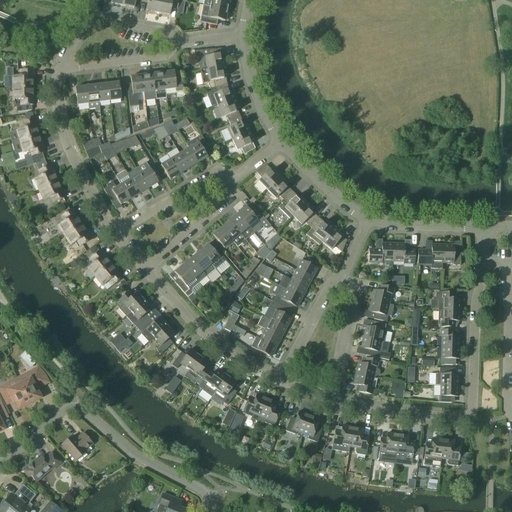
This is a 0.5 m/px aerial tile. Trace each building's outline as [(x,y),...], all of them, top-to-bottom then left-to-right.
[(123,0),(122,6),(134,8),(135,0),(123,0)] [(158,13),(160,0),(145,0),(148,1),(146,11),(158,13)] [(160,0),(158,13),(169,15),(172,5),(178,7),(179,0),(160,0)] [(210,7),(227,10),(227,9),(229,9),(230,2),(229,1),(229,0),(203,0),(203,6),(210,7)] [(227,12),(227,10),(210,7),(203,6),(200,22),(217,26),(218,20),(225,21),(225,20),(227,20),(228,13),(227,12)] [(200,71),(227,66),(225,57),(220,58),(219,55),(222,55),(221,49),(208,50),(210,57),(205,57),(207,69),(200,70),(200,71)] [(210,89),(227,84),(226,79),(223,79),(223,76),(228,75),(227,66),(200,71),(201,75),(201,76),(202,79),(201,79),(202,80),(203,84),(207,83),(208,83),(210,89)] [(13,88),(33,88),(33,70),(20,70),(20,76),(13,76),(13,88)] [(174,72),(163,73),(165,90),(164,90),(164,96),(165,96),(165,95),(176,93),(177,98),(184,97),(181,80),(175,81),(174,72)] [(165,90),(163,73),(152,74),(154,92),(164,90),(165,90)] [(154,92),(152,74),(142,76),(144,93),(154,92)] [(144,93),(142,76),(130,77),(133,94),(128,95),(130,107),(138,106),(137,94),(144,93)] [(107,84),(110,101),(121,100),(119,83),(107,84)] [(99,103),(110,101),(107,84),(97,85),(99,103)] [(212,109),(218,107),(236,99),(233,91),(227,93),(226,90),(229,89),(227,84),(210,89),(212,91),(208,93),(207,95),(209,100),(210,100),(213,108),(212,108),(212,109)] [(100,112),(99,103),(97,85),(86,87),(88,104),(89,110),(95,109),(95,111),(99,112),(100,112)] [(88,104),(86,87),(75,88),(77,105),(88,104)] [(33,105),(33,88),(13,88),(13,100),(17,100),(17,106),(33,105)] [(229,122),(240,117),(238,112),(235,113),(234,110),(239,108),(236,99),(218,107),(222,118),(226,116),(229,122)] [(26,121),(34,119),(32,113),(24,114),(26,121)] [(232,140),(250,132),(246,123),(241,126),(240,123),(242,122),(240,117),(229,122),(231,127),(227,129),(232,140)] [(149,129),(159,125),(158,123),(158,122),(158,118),(147,122),(147,125),(149,129)] [(20,142),(39,136),(34,119),(22,122),(24,128),(17,130),(20,142)] [(178,131),(189,124),(186,119),(174,126),(178,131)] [(149,129),(147,125),(147,122),(132,128),(133,134),(149,129)] [(254,140),(250,132),(232,140),(237,151),(241,149),(244,155),(255,149),(253,144),(250,145),(249,142),(254,140)] [(198,163),(207,158),(202,149),(208,146),(201,135),(186,144),(188,148),(189,149),(198,163)] [(44,153),(39,136),(20,142),(23,153),(30,151),(32,156),(44,153)] [(95,148),(99,147),(101,146),(99,139),(93,141),(94,145),(95,148)] [(95,148),(94,145),(93,141),(83,144),(85,152),(95,148)] [(121,142),(109,146),(111,150),(123,146),(121,142)] [(111,150),(109,146),(108,143),(101,146),(99,147),(100,151),(103,150),(104,153),(111,150)] [(100,151),(99,147),(95,148),(85,152),(87,157),(100,151)] [(198,163),(189,149),(188,148),(189,149),(180,154),(189,169),(198,163)] [(189,169),(180,154),(170,160),(179,175),(189,169)] [(26,160),(13,164),(15,171),(28,167),(26,160)] [(179,175),(170,160),(161,166),(170,180),(179,175)] [(39,190),(58,181),(50,165),(39,171),(41,176),(34,179),(39,190)] [(267,190),(281,176),(275,170),(271,174),(269,172),(271,170),(266,165),(256,173),(262,179),(258,182),(267,190)] [(149,189),(158,183),(149,168),(140,174),(149,189)] [(149,189),(140,174),(139,174),(136,169),(127,174),(130,179),(139,194),(149,189)] [(130,179),(127,174),(125,171),(116,176),(121,185),(130,200),(139,194),(130,179)] [(281,203),(292,192),(288,187),(286,189),(284,187),(288,183),(281,176),(267,190),(276,199),(279,196),(283,200),(281,203)] [(65,197),(58,181),(39,190),(44,200),(51,197),(54,203),(65,197)] [(130,200),(121,185),(116,188),(112,182),(106,186),(107,187),(104,190),(110,200),(115,197),(120,206),(130,200)] [(293,217),(307,203),(300,196),(296,200),(294,198),(296,196),(292,192),(281,203),(282,204),(279,208),(290,220),(293,217)] [(310,227),(318,218),(313,213),(311,215),(309,213),(313,209),(307,203),(293,217),(302,226),(305,222),(310,227)] [(254,234),(262,227),(265,229),(267,229),(270,226),(257,210),(252,214),(246,207),(238,214),(254,234)] [(65,235),(81,225),(72,210),(61,217),(65,222),(58,226),(65,235)] [(254,234),(238,214),(229,221),(241,234),(249,228),(254,234)] [(322,243),(334,227),(327,221),(323,226),(321,224),(323,222),(318,218),(310,227),(315,232),(312,235),(322,243)] [(241,234),(229,221),(221,228),(232,241),(238,248),(241,245),(243,247),(247,243),(240,235),(241,234)] [(91,240),(81,225),(65,235),(71,245),(77,241),(80,246),(91,240)] [(322,243),(331,251),(334,247),(342,253),(347,241),(340,235),(341,233),(334,227),(322,243)] [(232,241),(221,228),(213,235),(224,249),(232,241)] [(270,252),(276,244),(272,238),(264,245),(270,252)] [(392,262),(393,245),(382,244),(382,250),(368,250),(368,263),(382,264),(382,261),(392,262)] [(92,254),(98,249),(94,245),(89,250),(92,254)] [(200,252),(215,270),(226,261),(217,250),(214,252),(208,245),(200,252)] [(404,245),(393,245),(392,262),(403,262),(403,264),(414,265),(414,251),(404,251),(404,245)] [(442,265),(442,263),(443,246),(431,246),(431,252),(425,252),(425,265),(432,265),(434,265),(434,267),(435,268),(437,269),(439,268),(440,267),(441,265),(442,265)] [(442,263),(453,263),(453,266),(460,266),(460,252),(454,252),(454,246),(443,246),(442,263)] [(95,277),(111,264),(99,251),(90,259),(94,263),(88,268),(95,277)] [(63,258),(66,264),(78,257),(75,252),(63,258)] [(200,252),(191,259),(207,277),(215,270),(200,252)] [(255,267),(259,262),(253,257),(250,262),(251,263),(252,264),(252,265),(255,267)] [(207,277),(191,259),(183,266),(199,284),(207,277)] [(297,271),(312,279),(317,269),(302,261),(297,271)] [(122,278),(111,264),(95,277),(103,286),(109,281),(112,286),(122,278)] [(255,267),(252,265),(248,269),(247,268),(242,275),(246,279),(255,267)] [(255,273),(259,276),(263,278),(268,268),(261,265),(255,273)] [(199,284),(183,266),(175,273),(181,280),(176,284),(184,294),(188,298),(192,294),(192,289),(199,284)] [(312,279),(297,271),(292,280),(307,288),(312,279)] [(307,288),(292,280),(283,276),(283,277),(284,277),(283,278),(282,279),(280,283),(280,284),(280,286),(279,285),(278,286),(280,287),(302,298),(307,288)] [(232,290),(235,292),(240,287),(244,282),(240,277),(235,284),(236,285),(232,290)] [(374,291),(372,301),(394,306),(388,305),(390,294),(393,295),(394,288),(381,286),(380,292),(374,291)] [(243,287),(240,292),(245,296),(249,290),(243,287)] [(272,302),(289,310),(291,305),(296,308),(302,298),(280,287),(272,302)] [(126,317),(144,301),(143,300),(144,298),(139,293),(137,294),(136,293),(129,299),(125,295),(115,304),(119,308),(118,309),(126,317)] [(460,311),(460,299),(454,299),(454,293),(437,293),(435,295),(435,299),(437,300),(438,300),(438,310),(460,311)] [(138,329),(148,320),(144,316),(151,309),(150,308),(151,307),(146,301),(145,302),(144,301),(126,317),(133,325),(134,325),(138,329)] [(220,309),(224,312),(230,303),(227,301),(220,309)] [(394,306),(372,301),(369,312),(375,314),(374,320),(387,322),(388,316),(391,317),(391,316),(390,316),(392,306),(394,306)] [(276,311),(271,321),(286,328),(291,318),(286,316),(289,310),(272,302),(269,308),(276,311)] [(220,309),(218,313),(215,316),(219,318),(224,312),(220,309)] [(460,311),(438,310),(438,323),(440,323),(440,327),(454,328),(454,321),(459,322),(460,311)] [(286,328),(271,321),(262,316),(262,317),(263,317),(262,318),(261,319),(259,323),(259,324),(259,326),(258,325),(257,326),(266,330),(281,338),(286,328)] [(148,343),(167,326),(165,325),(167,324),(161,318),(160,319),(159,318),(152,325),(148,320),(138,329),(141,334),(148,343)] [(239,328),(234,326),(236,322),(230,319),(224,329),(230,332),(231,330),(236,333),(239,328)] [(366,327),(364,338),(385,342),(387,331),(385,331),(386,325),(373,322),(372,328),(366,327)] [(174,335),(167,326),(148,343),(149,343),(154,338),(161,346),(156,350),(160,355),(171,346),(167,341),(174,335)] [(281,338),(266,330),(261,340),(276,347),(281,338)] [(459,348),(459,337),(453,337),(453,331),(440,331),(440,337),(442,337),(442,348),(459,348)] [(121,334),(111,341),(115,347),(125,340),(121,334)] [(276,347),(261,340),(256,337),(251,347),(271,357),(276,347)] [(385,342),(364,338),(362,349),(367,350),(366,356),(389,361),(390,354),(386,353),(388,343),(385,342)] [(118,353),(123,348),(124,348),(121,344),(116,349),(115,349),(118,353)] [(459,348),(442,348),(442,359),(439,359),(439,365),(452,366),(453,359),(458,359),(459,348)] [(184,377),(199,357),(190,350),(184,358),(180,355),(172,366),(177,369),(180,364),(189,371),(184,377)] [(19,357),(28,366),(34,360),(25,351),(19,357)] [(199,357),(184,377),(193,384),(195,382),(199,386),(210,371),(205,368),(208,363),(207,362),(208,361),(202,356),(201,358),(199,357)] [(356,374),(373,378),(375,378),(375,376),(377,376),(379,375),(379,373),(379,372),(378,370),(377,369),(377,367),(378,361),(365,358),(364,365),(359,363),(356,374)] [(435,374),(435,386),(458,386),(458,375),(452,375),(453,369),(439,368),(439,375),(435,374)] [(17,380),(30,404),(40,398),(35,388),(36,387),(46,381),(47,382),(47,381),(44,376),(38,369),(17,380)] [(198,387),(212,397),(227,376),(218,370),(214,375),(210,371),(199,386),(198,387)] [(356,374),(354,385),(359,386),(358,392),(371,395),(372,389),(370,388),(373,378),(356,374)] [(227,376),(212,397),(210,400),(211,400),(211,399),(220,405),(222,402),(227,406),(235,395),(230,391),(236,383),(227,376)] [(165,390),(171,395),(181,382),(174,377),(165,390)] [(30,404),(17,380),(0,388),(0,390),(7,403),(7,402),(12,399),(14,400),(19,410),(30,404)] [(391,395),(404,396),(404,382),(391,382),(391,395)] [(458,386),(435,386),(441,386),(441,397),(438,397),(438,403),(439,403),(451,403),(452,397),(457,397),(458,386)] [(253,415),(259,417),(267,399),(257,395),(253,404),(247,402),(242,414),(252,418),(253,415)] [(277,403),(267,399),(259,417),(257,422),(262,424),(265,423),(274,427),(281,411),(275,408),(277,403)] [(302,434),(309,415),(299,412),(295,422),(290,420),(285,431),(295,435),(296,432),(302,434)] [(236,414),(232,422),(241,426),(244,417),(236,414)] [(302,434),(308,437),(307,440),(317,443),(321,431),(316,429),(319,419),(309,415),(302,434)] [(353,428),(342,426),(340,436),(334,435),(332,448),(342,450),(343,446),(350,447),(353,428)] [(353,428),(350,447),(356,449),(355,452),(356,455),(365,456),(369,436),(363,435),(364,430),(353,428)] [(396,455),(398,435),(387,433),(387,439),(380,438),(378,456),(389,457),(389,454),(396,455)] [(64,443),(62,445),(75,461),(86,452),(85,451),(93,444),(85,435),(79,440),(76,440),(72,436),(70,438),(68,438),(64,442),(64,443)] [(396,455),(402,455),(402,459),(412,460),(414,447),(408,447),(409,436),(398,435),(396,455)] [(441,459),(443,440),(432,438),(431,449),(425,448),(424,461),(434,462),(434,459),(441,459)] [(441,459),(448,460),(447,463),(457,465),(459,452),(453,451),(454,441),(443,440),(441,459)] [(323,458),(329,460),(332,451),(325,449),(323,458)] [(33,462),(23,470),(29,477),(31,476),(36,482),(51,470),(52,470),(61,463),(52,453),(44,460),(42,458),(34,464),(33,462)] [(313,453),(311,461),(320,463),(322,456),(313,453)] [(426,469),(418,468),(417,477),(425,478),(426,469)] [(407,489),(414,490),(415,480),(408,479),(407,489)] [(0,509),(0,511),(27,511),(30,509),(26,506),(34,496),(23,487),(14,497),(12,494),(7,500),(7,501),(6,502),(7,502),(7,503),(4,506),(3,506),(2,506),(0,509)] [(160,505),(157,511),(186,511),(187,511),(173,506),(176,499),(163,494),(159,505),(160,505)] [(41,511),(62,511),(63,511),(50,502),(41,511)]
